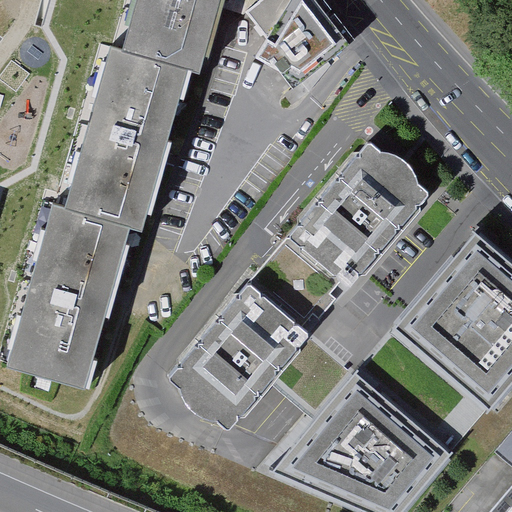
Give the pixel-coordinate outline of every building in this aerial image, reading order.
[(212,57),(226,0),(142,0),(134,37),(212,57)] [(348,43),(315,0),(259,0),(246,10),(268,37),(256,56),(298,80),(348,43)] [(154,211),(195,54),(117,33),(76,190),(154,211)] [(334,310),(434,193),(374,143),(174,376),(233,427),(334,310)] [(97,365),(138,207),(59,187),(18,344),(97,365)] [(511,387),(511,254),(484,232),(403,328),(496,406),(511,387)] [(375,389),(361,377),(280,473),(373,511),(406,511),(456,453),(375,389)] [(511,476),(496,494),(505,502),(511,507),(511,476)]
